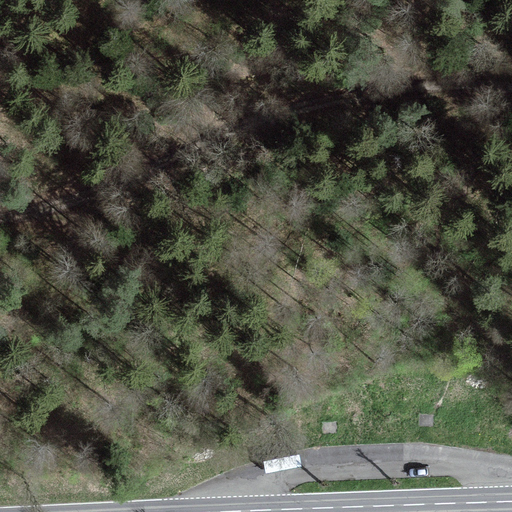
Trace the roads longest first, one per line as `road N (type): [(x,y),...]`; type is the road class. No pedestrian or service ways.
road 1 (track): [(511,88),(398,88),(278,117),(207,143),(133,186),(0,223)]
road 2 (primary): [(511,501),(220,511)]
